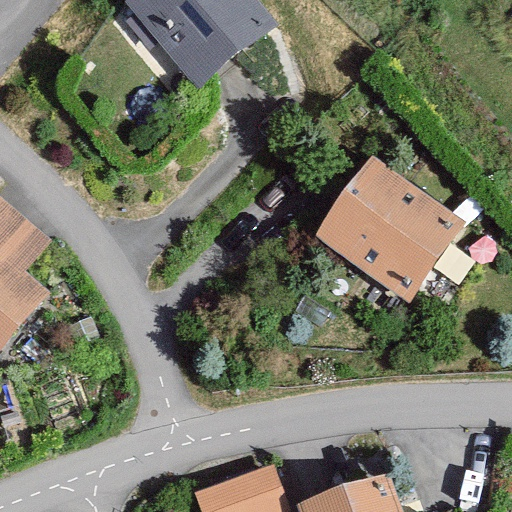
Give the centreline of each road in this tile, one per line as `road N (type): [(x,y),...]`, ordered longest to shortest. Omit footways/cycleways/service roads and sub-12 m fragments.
road 1 (residential): [(179,442),(150,347),(119,281),(78,222),(0,139)]
road 2 (residential): [(179,442),(350,409),(511,400)]
road 3 (residential): [(0,509),(179,442)]
